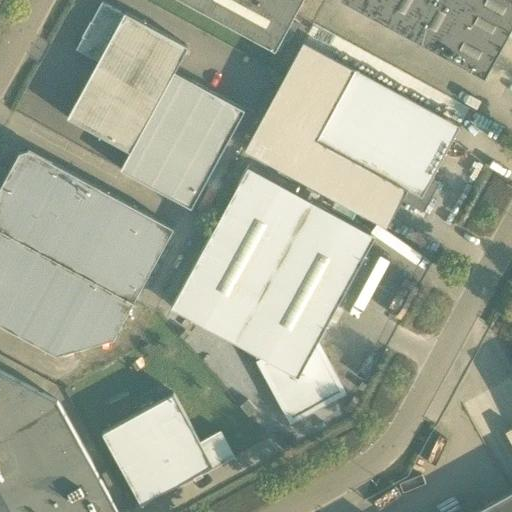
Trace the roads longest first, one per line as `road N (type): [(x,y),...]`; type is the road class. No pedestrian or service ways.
road 1 (unclassified): [(281,511),(356,470),(400,430),(511,220)]
road 2 (unknown): [(332,13),(511,105)]
